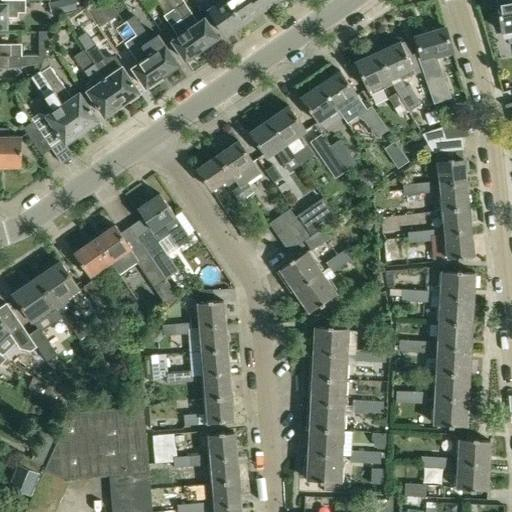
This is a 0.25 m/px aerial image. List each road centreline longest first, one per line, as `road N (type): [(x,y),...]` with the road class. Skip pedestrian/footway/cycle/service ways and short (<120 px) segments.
road 1 (residential): [(275,511),(253,287),(152,138)]
road 2 (residential): [(511,341),(489,118),(455,0)]
road 3 (tertiary): [(152,138),(351,0)]
road 4 (tertiary): [(0,234),(152,138)]
